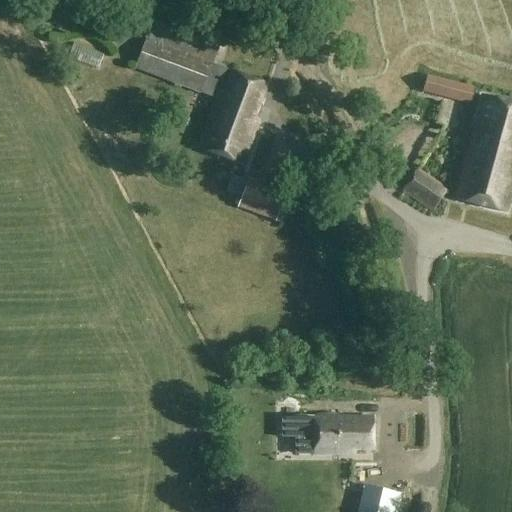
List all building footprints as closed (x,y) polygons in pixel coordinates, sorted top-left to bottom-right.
[(77,0),(45,0),(40,12),(69,23),(77,0)] [(244,165),(260,121),(254,119),(266,86),(210,66),(217,46),(151,22),(134,68),(217,98),(199,149),(244,165)] [(470,105),(475,88),(427,76),(423,93),(470,105)] [(456,197),(507,211),(511,193),(511,103),(482,95),(474,127),(475,130),(456,197)] [(417,170),(401,189),(431,212),(446,189),(417,170)] [(226,190),(240,196),(236,206),(280,223),(284,212),(280,210),(286,192),(248,177),(246,182),(231,176),(226,190)] [(373,419),(300,417),(299,454),(354,455),(354,450),(373,451),(373,419)] [(391,511),(396,492),(363,485),(356,511),(391,511)]
